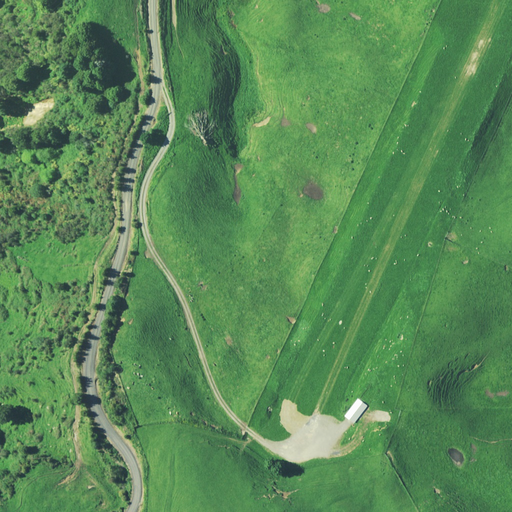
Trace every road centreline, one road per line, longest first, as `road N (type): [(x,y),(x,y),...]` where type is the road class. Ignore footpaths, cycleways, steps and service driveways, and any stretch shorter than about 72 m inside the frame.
road 1 (unclassified): [(151,0),(153,108),(127,182),(125,236),(92,335),(88,377),(100,417),(134,463),(130,511)]
road 2 (track): [(155,68),(170,131),(143,189),(142,223),(179,287),(219,399),(273,450),(299,455),(347,423)]
